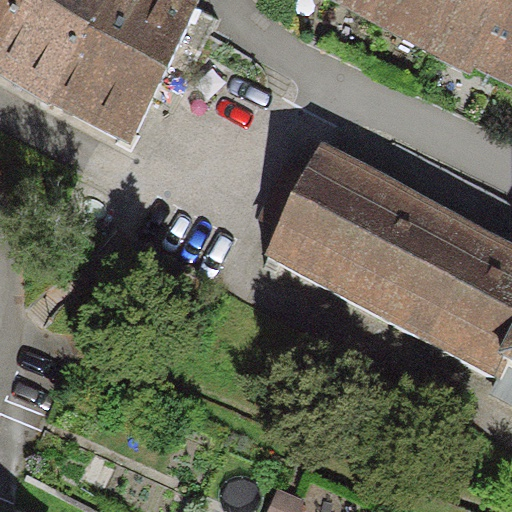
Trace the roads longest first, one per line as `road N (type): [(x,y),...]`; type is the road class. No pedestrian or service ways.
road 1 (residential): [(142,224),(511,424)]
road 2 (residential): [(511,226),(373,151),(375,105)]
road 3 (residential): [(163,187),(255,161),(318,76)]
road 4 (residential): [(163,187),(0,110)]
road 5 (residential): [(375,105),(511,175)]
